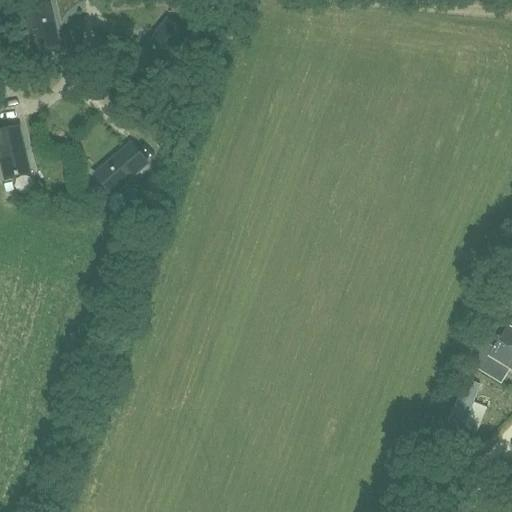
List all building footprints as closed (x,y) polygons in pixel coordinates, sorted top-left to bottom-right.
[(150,45),(140,58),(157,72),(165,62),(167,64),(187,39),(167,22),(149,44),(150,45)] [(72,38),(46,34),(39,78),(65,82),(72,38)] [(20,130),(0,134),(0,156),(6,179),(30,173),(20,130)] [(130,145),(109,164),(110,166),(98,176),(112,193),(122,185),(123,186),(147,165),(130,145)] [(88,146),(79,149),(84,166),(93,163),(88,146)] [(488,358),(511,371),(511,328),(508,326),(488,358)] [(488,409),(473,403),(480,385),(467,380),(449,425),(462,430),(477,436),(488,409)] [(447,448),(435,443),(429,457),(442,462),(447,448)]
